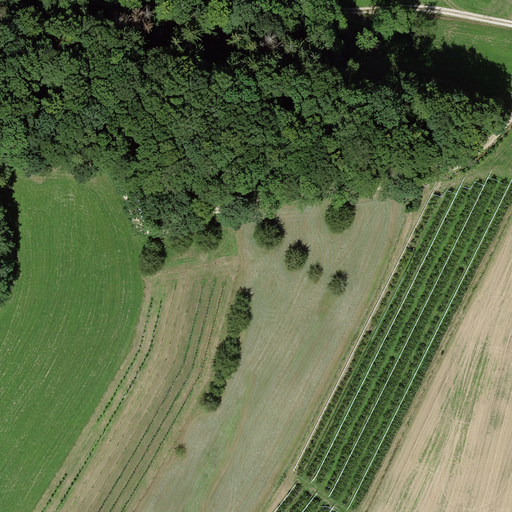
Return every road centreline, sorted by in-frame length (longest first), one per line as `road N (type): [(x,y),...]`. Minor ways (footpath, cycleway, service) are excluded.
road 1 (track): [(0,162),(40,155),(119,166),(152,204),(181,212),(247,184),(400,179),(455,165),(511,112)]
road 2 (track): [(511,24),(452,11),(332,10),(279,0)]
